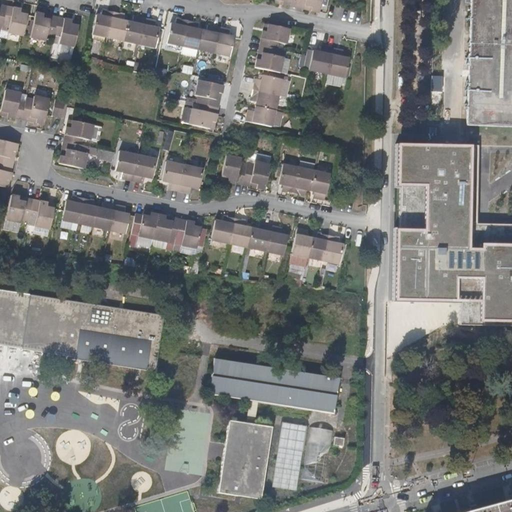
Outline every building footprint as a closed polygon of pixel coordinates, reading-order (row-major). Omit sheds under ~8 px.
[(297,0),(297,5),(311,8),(312,2),(299,0),(297,0)] [(311,8),(319,10),(320,0),(299,0),(312,2),(311,8)] [(511,0),(470,0),(467,123),(511,124),(511,0)] [(6,4),(5,8),(2,22),(8,24),(7,30),(23,33),(27,12),(20,11),(20,7),(6,4)] [(108,37),(114,12),(102,9),(101,15),(96,15),(92,34),(108,37)] [(53,35),(54,33),(57,18),(43,16),(44,12),(36,10),(31,35),(45,38),(46,34),(53,35)] [(125,14),(114,12),(108,37),(124,41),(128,21),(123,20),(125,14)] [(57,18),(54,33),(61,34),(60,41),(75,44),(79,23),(72,22),(73,17),(57,14),(57,18)] [(132,22),(128,21),(124,41),(139,44),(144,18),(133,15),(132,22)] [(167,40),(183,44),(188,18),(177,16),(176,22),(171,22),(167,40)] [(155,20),(144,18),(139,44),(155,47),(159,28),(154,27),(155,20)] [(188,18),(183,44),(185,44),(194,46),(199,47),(203,28),(198,27),(199,20),(188,18)] [(207,29),(203,28),(199,47),(214,50),(219,25),(208,22),(207,29)] [(289,27),(269,23),(267,31),(263,30),(260,44),(264,45),(279,48),(281,42),(286,43),(289,27)] [(230,27),(219,25),(214,50),(230,54),(234,35),(228,34),(230,27)] [(194,46),(185,44),(183,52),(193,54),(194,46)] [(304,66),(327,71),(332,46),(320,44),(319,50),(308,48),(304,66)] [(281,49),(279,48),(264,45),(261,59),(257,58),(255,66),(279,71),(282,57),(279,55),(281,49)] [(332,46),(327,71),(345,75),(349,56),(342,55),(343,48),(332,46)] [(256,78),(254,89),(280,94),(283,79),(264,75),(263,79),(256,78)] [(199,101),(201,102),(215,105),(218,91),(222,92),(223,83),(199,79),(197,93),(200,94),(199,101)] [(442,80),(442,90),(457,91),(457,80),(442,80)] [(280,94),(254,89),(252,100),(258,101),(257,106),(277,110),(280,94)] [(0,114),(6,116),(5,120),(20,123),(21,119),(24,105),(17,103),(18,97),(3,94),(0,108),(0,114)] [(61,116),(63,105),(64,100),(55,98),(52,114),(61,116)] [(24,102),(24,105),(21,119),(34,122),(34,126),(41,128),(47,103),(32,100),(31,104),(24,102)] [(215,105),(201,102),(200,108),(194,108),(191,123),(211,127),(212,119),(216,120),(219,106),(215,105)] [(277,110),(257,106),(256,110),(250,109),(248,122),(273,127),(273,125),(281,126),(284,112),(277,110)] [(70,127),(66,126),(63,141),(67,141),(98,147),(99,141),(89,140),(92,123),(72,119),(70,127)] [(102,125),(92,123),(89,140),(99,141),(102,125)] [(64,155),(60,154),(58,163),(83,168),(86,153),(109,158),(110,150),(98,147),(67,141),(64,155)] [(0,168),(2,169),(5,155),(9,155),(11,147),(0,145),(0,168)] [(430,147),(396,146),(396,185),(423,186),(423,232),(395,232),(393,300),(459,302),(459,324),(511,326),(511,246),(479,246),(479,250),(467,250),(469,148),(430,147)] [(477,148),(469,148),(467,250),(479,250),(479,246),(511,246),(511,225),(476,224),(477,148)] [(127,183),(132,157),(114,153),(110,172),(117,174),(116,180),(127,183)] [(150,161),(132,157),(127,183),(138,185),(139,179),(146,180),(150,161)] [(226,183),(240,186),(241,182),(244,168),(238,167),(239,160),(224,157),(219,177),(227,179),(226,183)] [(173,193),(178,167),(160,163),(156,182),(163,184),(162,190),(173,193)] [(254,189),(263,190),(267,167),(253,163),(252,166),(245,165),(244,168),(241,182),(254,185),(254,189)] [(197,171),(178,167),(173,193),(184,195),(185,189),(192,190),(197,171)] [(291,196),(297,170),(281,167),(276,186),(281,187),(280,194),(291,196)] [(308,193),(312,173),(297,170),(291,196),(302,199),(303,192),(308,193)] [(311,201),(324,203),(329,177),(312,173),(308,193),(312,194),(311,201)] [(17,204),(18,201),(9,199),(4,223),(19,226),(19,223),(26,224),(27,221),(30,207),(17,204)] [(77,228),(82,202),(71,199),(70,206),(64,205),(60,224),(77,228)] [(92,231),(96,211),(92,210),(93,204),(82,202),(77,228),(92,231)] [(31,204),(30,207),(27,221),(34,223),(33,229),(49,232),(52,212),(44,210),(45,207),(31,204)] [(107,234),(112,208),(101,206),(101,212),(96,211),(92,231),(107,234)] [(123,210),(112,208),(107,234),(123,238),(127,218),(122,217),(123,210)] [(136,240),(151,243),(156,218),(148,216),(148,221),(141,220),(134,219),(128,246),(135,247),(136,240)] [(173,244),(173,241),(176,227),(163,224),(163,219),(156,218),(151,243),(165,245),(165,243),(173,244)] [(228,248),(233,223),(222,220),(221,226),(213,225),(209,244),(228,248)] [(194,251),(198,231),(192,230),(192,225),(177,222),(176,227),(173,241),(179,242),(179,248),(193,251),(194,251)] [(246,252),(250,232),(244,231),(244,225),(233,223),(228,248),(246,252)] [(189,272),(196,273),(206,229),(198,227),(198,231),(194,251),(193,251),(189,272)] [(264,255),(268,230),(258,228),(257,233),(250,232),(246,252),(264,255)] [(279,232),(268,230),(264,255),(281,259),(285,239),(279,238),(279,232)] [(305,270),(307,260),(311,240),(307,240),(308,234),(296,231),(289,267),(305,270)] [(307,260),(323,264),(328,238),(317,235),(316,241),(311,240),(307,260)] [(328,238),(323,264),(338,267),(342,247),(338,246),(339,240),(328,238)] [(0,344),(75,356),(75,359),(146,370),(146,367),(156,368),(164,315),(0,289),(0,344)] [(209,394),(249,400),(258,401),(334,413),(339,378),(214,359),(209,394)] [(249,400),(247,414),(256,416),(258,401),(249,400)] [(256,416),(247,414),(246,423),(255,424),(256,416)] [(255,424),(246,423),(228,420),(217,492),(261,499),(271,427),(255,424)] [(296,490),(305,426),(306,425),(281,421),(272,486),(296,490)] [(309,425),(309,427),(302,478),(325,482),(332,431),(333,430),(309,425)] [(343,446),(344,438),(334,437),(333,444),(343,446)] [(511,511),(511,501),(509,502),(477,510),(474,511),(470,511),(511,511)]
